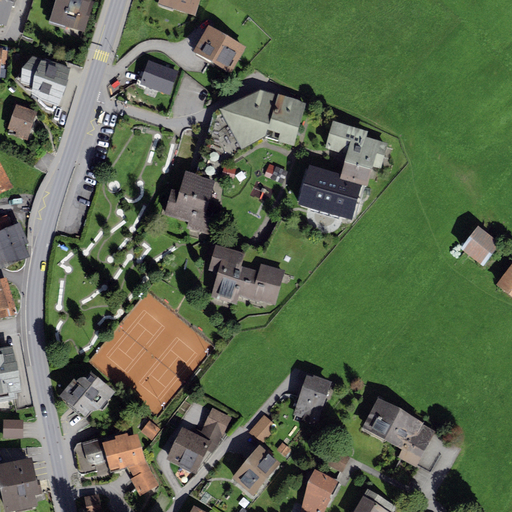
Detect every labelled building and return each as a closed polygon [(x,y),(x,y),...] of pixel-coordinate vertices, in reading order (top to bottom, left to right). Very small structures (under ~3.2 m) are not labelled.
[(15,0),(0,0),(0,27),(6,30),(15,0)] [(33,0),(22,36),(32,40),(44,0),(33,0)] [(57,0),(49,27),(84,38),(93,8),(90,7),(92,0),(57,0)] [(159,0),(158,4),(195,15),(199,0),(159,0)] [(208,25),(193,52),(230,73),(245,46),(208,25)] [(70,72),(32,61),(22,75),(20,88),(33,91),(32,100),(43,107),(58,111),(65,94),(70,72)] [(148,62),(139,87),(171,98),(179,72),(148,62)] [(260,94),(219,116),(242,151),(265,140),(267,135),(280,138),(277,146),(294,150),(306,107),(260,94)] [(14,101),(12,107),(16,108),(7,132),(16,136),(15,139),(27,143),(37,115),(26,111),(27,106),(14,101)] [(347,154),(341,174),(340,179),(362,185),(367,186),(372,167),(380,169),(388,143),(366,137),(368,131),(332,121),(324,148),(347,154)] [(0,195),(13,188),(0,164),(0,195)] [(352,220),(362,185),(340,179),(341,174),(309,165),(297,205),(352,220)] [(269,166),(264,178),(283,185),(288,173),(269,166)] [(236,171),(224,168),(221,179),(233,182),(236,171)] [(215,184),(185,177),(180,197),(171,195),(165,220),(189,226),(187,232),(214,239),(222,207),(210,204),(215,184)] [(7,214),(0,217),(0,261),(1,264),(27,253),(23,245),(27,243),(18,223),(12,225),(7,214)] [(478,225),(460,248),(483,265),(500,243),(478,225)] [(245,256),(215,248),(207,276),(217,278),(211,301),(236,308),(238,300),(276,310),(286,274),(261,267),(259,275),(241,270),(245,256)] [(511,262),(495,284),(511,297),(511,262)] [(0,319),(18,314),(6,276),(0,277),(0,319)] [(21,391),(13,344),(0,346),(0,401),(15,399),(14,393),(21,391)] [(73,377),(58,395),(74,408),(79,412),(85,417),(90,410),(98,408),(106,400),(108,400),(115,392),(90,372),(85,377),(83,376),(81,377),(79,378),(77,380),(73,377)] [(306,374),(293,414),(303,418),(302,420),(318,425),(332,381),(313,375),(313,376),(306,374)] [(377,397),(361,427),(402,450),(398,457),(416,467),(435,431),(422,424),(423,422),(377,397)] [(182,426),(165,459),(196,474),(207,451),(212,454),(230,417),(213,408),(201,432),(195,429),(194,432),(182,426)] [(277,426),(264,415),(249,432),(262,444),(277,426)] [(23,419),(3,419),(3,438),(22,438),(23,429),(23,419)] [(150,421),(141,432),(151,440),(160,430),(150,421)] [(110,472),(128,467),(134,477),(130,479),(140,496),(158,485),(146,462),(137,434),(128,436),(127,432),(102,438),(102,436),(77,443),(73,450),(74,454),(76,454),(79,469),(77,469),(78,472),(81,475),(97,471),(96,464),(108,462),(110,472)] [(282,443),(276,449),(285,457),(291,450),(282,443)] [(259,444),(232,477),(253,495),(281,463),(259,444)] [(334,449),(326,465),(342,473),(350,458),(334,449)] [(32,456),(0,463),(0,489),(4,511),(6,511),(37,506),(34,495),(42,493),(39,481),(39,479),(37,480),(33,464),(32,456)] [(324,511),(339,482),(315,469),(308,481),(300,511),(324,511)] [(367,489),(353,511),(389,511),(390,511),(394,505),(367,489)] [(84,497),(86,511),(101,511),(98,494),(84,497)]
